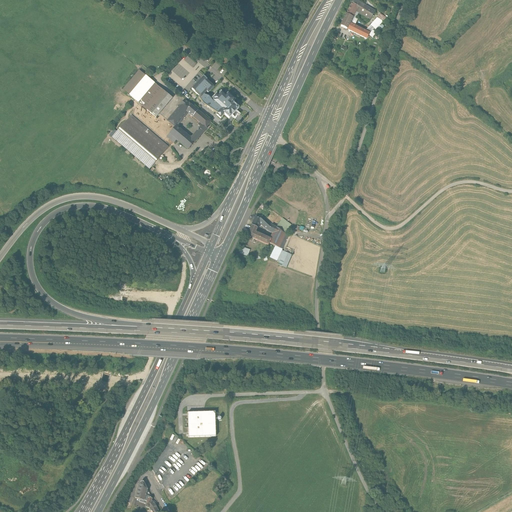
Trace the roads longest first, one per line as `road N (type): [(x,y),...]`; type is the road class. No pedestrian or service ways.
road 1 (motorway): [(30,339),(255,353),(511,383)]
road 2 (motorway): [(511,369),(144,331)]
road 3 (motorway): [(144,331),(46,297),(32,273),(34,239),(53,215),(79,206),(172,236)]
road 4 (track): [(384,511),(365,487),(325,391),(316,298),(327,217)]
road 5 (primary): [(98,511),(222,254)]
road 6 (primary): [(194,282),(82,511)]
road 7 (motorway): [(174,227),(112,200),(71,197),(36,214),(0,257)]
road 8 (track): [(223,511),(239,488),(232,407),(305,392)]
road 9 (primary): [(276,136),(339,0)]
road 10 (motorway): [(144,331),(0,325)]
road 11 (primary): [(327,0),(268,119)]
road 12 (primary): [(222,254),(276,136)]
